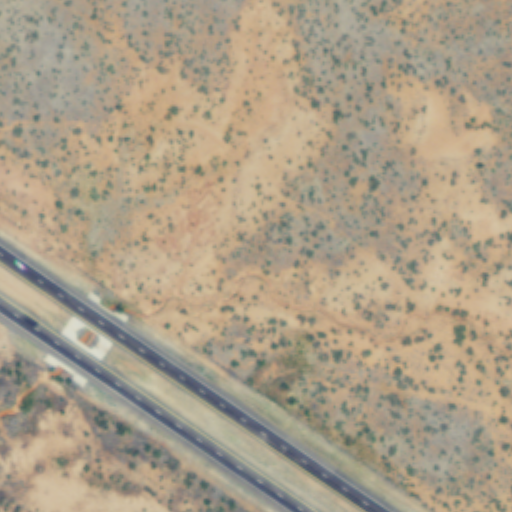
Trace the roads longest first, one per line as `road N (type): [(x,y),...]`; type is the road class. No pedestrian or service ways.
road 1 (trunk): [(369,511),(0,259)]
road 2 (trunk): [(0,301),(309,511)]
